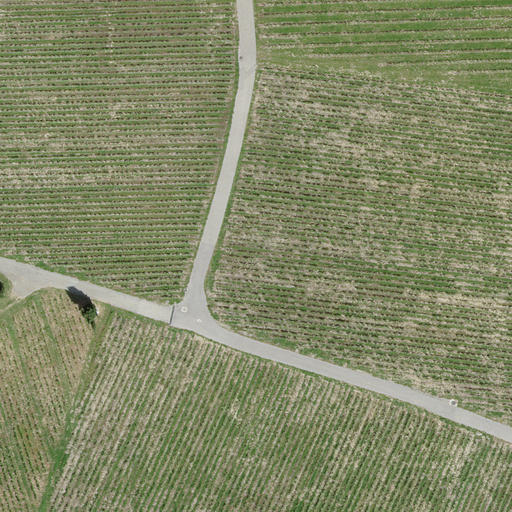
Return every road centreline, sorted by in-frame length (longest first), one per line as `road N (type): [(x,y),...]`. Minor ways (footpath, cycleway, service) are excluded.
road 1 (track): [(0,263),(192,321),(511,435)]
road 2 (track): [(245,0),(248,74),(192,321)]
